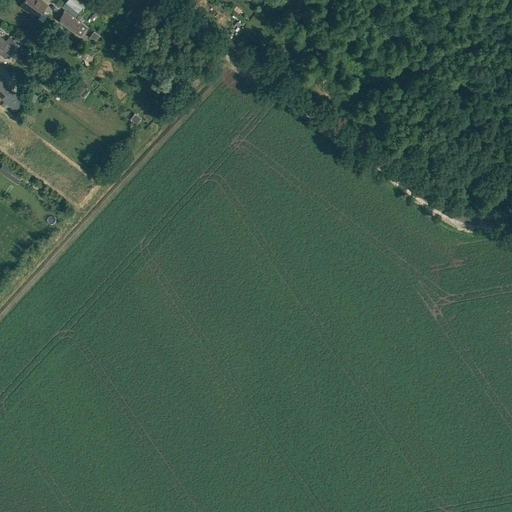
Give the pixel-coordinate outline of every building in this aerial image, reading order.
[(37,18),(47,5),(39,0),(24,0),(20,6),(37,18)] [(79,13),(86,4),(80,0),(68,0),(63,6),(69,11),(72,8),(79,13)] [(75,33),(82,24),(64,11),(58,20),(75,33)] [(9,57),(12,53),(11,53),(18,44),(9,36),(5,41),(0,36),(0,52),(5,57),(9,57)] [(0,78),(0,97),(1,99),(11,89),(0,78)] [(4,162),(0,168),(0,172),(16,184),(23,175),(4,162)]
